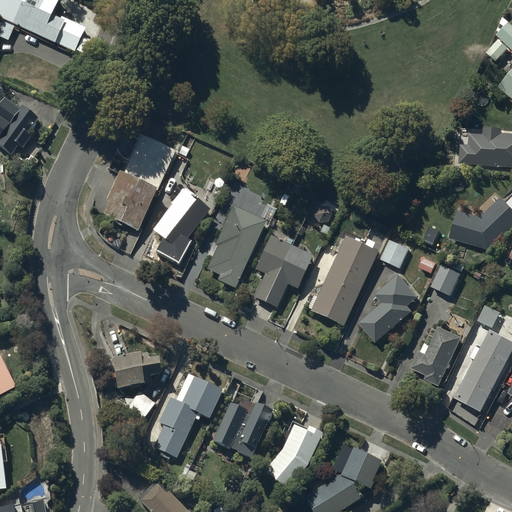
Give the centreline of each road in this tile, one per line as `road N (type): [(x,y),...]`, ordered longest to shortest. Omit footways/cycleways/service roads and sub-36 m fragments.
road 1 (residential): [(49,268),(100,278),(416,426),(511,485)]
road 2 (residential): [(147,0),(61,192),(49,268)]
road 3 (residential): [(49,268),(82,420),(77,511)]
